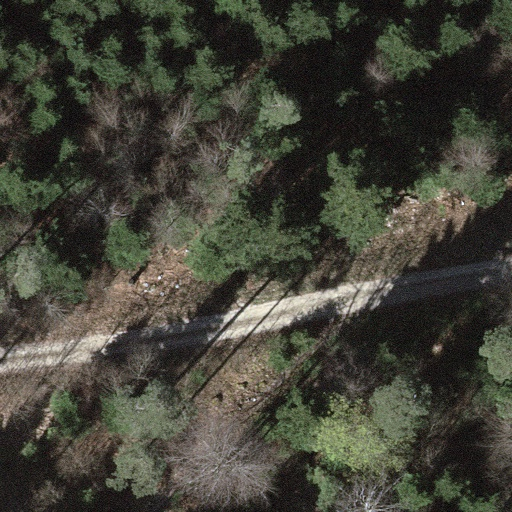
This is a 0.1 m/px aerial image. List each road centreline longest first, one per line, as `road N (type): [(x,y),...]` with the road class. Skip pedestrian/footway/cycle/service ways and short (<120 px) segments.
road 1 (track): [(0,357),(511,264)]
road 2 (track): [(196,511),(357,297)]
